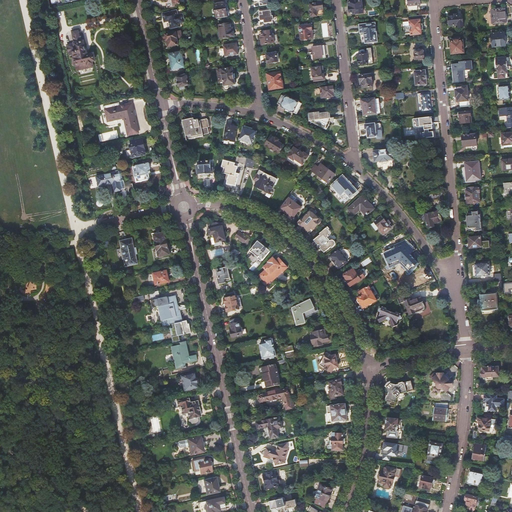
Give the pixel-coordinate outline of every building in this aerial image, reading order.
[(361,0),(356,0),(348,1),(350,12),(357,11),(358,13),(363,12),(361,0)] [(408,0),(409,5),(407,6),(408,11),(417,10),(418,5),(421,4),(420,0),(408,0)] [(227,17),(227,16),(226,11),(228,11),(227,3),(225,4),(225,2),(215,3),(215,9),(214,9),(214,10),(214,12),(215,13),(216,13),(217,18),(227,17)] [(322,2),(310,4),(312,16),(324,15),(322,2)] [(267,11),(259,12),(260,21),(264,21),(264,24),(273,22),(271,9),(267,9),(267,11)] [(505,9),(492,10),(493,23),(507,22),(506,16),(506,17),(505,9)] [(169,20),(169,21),(170,29),(180,27),(180,23),(184,22),(183,14),(178,15),(177,10),(164,13),(162,14),(163,17),(164,19),(169,18),(169,20)] [(454,16),(449,16),(450,26),(458,25),(459,27),(464,27),(462,15),(457,15),(457,14),(453,14),(454,16)] [(416,16),(408,17),(408,21),(409,21),(410,22),(410,27),(404,28),(405,35),(411,34),(411,35),(422,34),(421,30),(421,24),(420,20),(419,16),(416,16)] [(219,31),(217,31),(219,39),(222,38),(222,39),(232,37),(232,36),(234,36),(233,32),(231,32),(230,23),(218,25),(219,31)] [(375,23),(359,25),(360,33),(364,33),(365,43),(378,42),(377,39),(375,23)] [(311,25),(299,26),(301,40),(313,38),(311,25)] [(75,45),(68,47),(67,47),(69,56),(73,55),(75,64),(76,65),(81,64),(81,66),(92,64),(92,61),(94,61),(95,60),(93,55),(92,54),(87,55),(84,42),(83,42),(82,42),(79,29),(72,31),(75,44),(75,45)] [(166,35),(165,35),(166,39),(167,39),(168,47),(178,44),(177,38),(182,37),(181,31),(166,35)] [(264,34),(260,35),(262,45),(274,43),(273,39),(272,39),(271,36),(270,36),(269,31),(264,32),(264,34)] [(493,47),(497,47),(502,46),(506,46),(505,33),(492,34),(492,38),(490,38),(490,42),(493,42),(493,47)] [(454,41),(451,41),(452,53),(464,52),(463,40),(460,41),(460,39),(458,39),(458,38),(455,39),(454,39),(454,41)] [(236,43),(223,45),(225,56),(238,54),(236,43)] [(324,46),(312,47),(314,59),(325,57),(324,46)] [(362,55),(358,55),(359,65),(373,63),(371,48),(367,49),(367,52),(361,52),(362,55)] [(424,49),(414,50),(415,60),(425,59),(424,49)] [(180,52),(169,54),(172,69),(184,67),(180,52)] [(277,52),(266,54),(268,64),(278,62),(277,52)] [(496,63),(497,68),(498,68),(498,72),(495,72),(494,74),(494,79),(508,78),(507,73),(508,73),(507,70),(510,69),(510,66),(509,57),(496,58),(496,63)] [(452,64),(453,71),(454,71),(454,73),(453,73),(454,83),(465,81),(464,70),(472,69),(472,61),(460,62),(460,63),(452,64)] [(320,67),(312,68),(313,81),(324,79),(323,73),(321,73),(320,67)] [(232,68),(217,71),(219,82),(224,81),(224,86),(235,84),(232,68)] [(425,70),(415,71),(416,85),(427,84),(425,70)] [(281,72),(267,74),(269,90),(281,88),(281,82),(282,82),(281,72)] [(186,75),(177,77),(178,82),(179,86),(180,90),(185,88),(184,85),(189,84),(186,75)] [(371,75),(360,76),(361,85),(362,84),(363,88),(373,87),(371,75)] [(333,86),(320,88),(322,98),(334,96),(333,86)] [(509,86),(499,87),(500,100),(510,99),(509,86)] [(463,89),(456,90),(456,97),(457,97),(458,102),(469,101),(467,87),(462,87),(463,89)] [(429,92),(418,94),(419,103),(422,103),(423,112),(431,111),(429,92)] [(298,101),(298,99),(296,98),(296,100),(287,96),(288,95),(284,93),(283,95),(282,95),(278,104),(283,106),(282,107),(297,114),(302,103),(300,102),(298,101)] [(378,98),(361,100),(362,106),(363,106),(364,115),(380,113),(378,98)] [(106,109),(105,110),(108,122),(124,118),(128,135),(139,133),(132,104),(119,106),(119,104),(105,107),(106,109)] [(511,107),(499,109),(499,117),(507,116),(508,123),(505,123),(505,128),(511,127),(511,107)] [(459,112),(458,112),(458,117),(460,117),(461,124),(473,122),(472,110),(459,112)] [(319,112),(309,113),(310,121),(327,129),(330,123),(328,122),(329,121),(333,124),(334,122),(335,120),(335,119),(335,117),(331,118),(331,117),(330,117),(329,112),(320,113),(319,112)] [(432,117),(432,116),(413,119),(413,122),(415,122),(416,122),(416,126),(424,126),(425,132),(424,132),(423,132),(423,138),(434,137),(433,131),(429,132),(429,129),(432,128),(432,125),(432,121),(431,117),(432,117)] [(191,119),(182,121),(186,140),(203,137),(203,135),(209,134),(208,128),(210,128),(208,120),(199,122),(199,120),(192,121),(191,119)] [(416,122),(415,122),(415,128),(423,127),(424,132),(425,132),(424,126),(416,126),(416,122)] [(375,123),(365,124),(366,130),(367,130),(368,138),(377,137),(375,123)] [(226,125),(224,140),(229,141),(230,141),(235,142),(237,127),(226,125)] [(243,127),(239,140),(252,144),(256,132),(243,127)] [(511,133),(502,134),(503,147),(511,146),(511,133)] [(476,135),(463,136),(464,146),(477,145),(476,135)] [(271,136),(265,145),(279,153),(284,145),(280,143),(281,141),(278,140),(279,140),(275,138),(271,136)] [(132,152),(129,153),(130,157),(133,157),(133,158),(146,155),(145,154),(146,154),(145,149),(144,149),(142,139),(131,141),(132,145),(130,145),(132,152)] [(294,148),(287,158),(302,167),(309,156),(304,152),(303,153),(294,148)] [(393,149),(374,151),(375,162),(381,161),(381,163),(382,163),(382,164),(383,164),(387,163),(388,163),(388,162),(388,160),(394,160),(393,149)] [(247,157),(237,156),(235,162),(245,164),(247,157)] [(247,157),(245,164),(245,166),(250,168),(251,165),(253,166),(255,161),(247,157)] [(511,159),(501,160),(502,172),(508,172),(508,170),(511,169),(511,159)] [(224,160),(222,167),(224,168),(223,173),(229,175),(227,184),(236,186),(239,174),(236,173),(239,164),(224,160)] [(211,161),(198,162),(199,174),(213,173),(212,167),(211,167),(211,161)] [(479,161),(465,163),(467,181),(481,180),(479,161)] [(138,172),(134,173),(136,183),(150,180),(147,170),(150,170),(149,164),(137,167),(138,172)] [(315,165),(311,171),(319,176),(318,177),(321,180),(322,179),(328,183),(335,174),(328,169),(322,165),(319,168),(315,165)] [(117,172),(96,177),(98,187),(113,184),(114,189),(120,187),(118,178),(123,177),(121,170),(116,171),(117,172)] [(257,174),(254,180),(257,181),(255,186),(269,193),(274,183),(257,174)] [(338,181),(334,186),(337,189),(336,190),(344,199),(345,200),(348,197),(349,198),(353,194),(353,195),(358,191),(351,184),(350,185),(343,177),(340,180),(339,179),(338,181)] [(466,195),(465,195),(465,199),(467,199),(467,204),(480,203),(479,193),(480,193),(479,188),(473,188),(474,191),(471,191),(471,190),(466,190),(466,195)] [(427,190),(420,191),(420,192),(423,192),(423,193),(427,193),(427,200),(440,199),(439,191),(427,193),(427,190)] [(363,199),(361,197),(348,209),(354,216),(362,209),(368,216),(370,214),(370,213),(375,209),(364,198),(363,199)] [(281,208),(282,209),(293,218),(301,208),(294,202),(289,198),(281,208)] [(299,223),(299,224),(299,225),(300,226),(301,227),(303,228),(304,227),(308,231),(312,227),(314,229),(322,220),(310,210),(303,218),(299,223)] [(426,214),(425,215),(428,228),(429,228),(430,229),(433,228),(433,227),(433,226),(434,226),(434,223),(442,221),(439,211),(430,213),(429,212),(426,213),(425,214),(426,214)] [(473,215),(467,216),(468,228),(473,228),(473,231),(482,230),(480,215),(479,215),(478,212),(473,212),(473,215)] [(376,221),(371,225),(376,231),(379,229),(383,235),(392,228),(382,216),(378,219),(375,221),(376,221)] [(209,229),(210,235),(214,234),(216,242),(226,240),(223,226),(209,229)] [(328,227),(327,227),(320,234),(315,239),(313,240),(318,246),(319,245),(320,245),(320,246),(321,246),(321,247),(320,248),(324,253),(326,251),(331,247),(332,248),(335,246),(335,245),(335,244),(336,244),(336,243),(335,243),(335,242),(335,241),(334,241),(334,240),(333,240),(332,240),(331,240),(330,241),(329,241),(327,238),(328,238),(329,237),(330,236),(330,235),(330,234),(331,233),(331,231),(330,230),(330,229),(329,229),(329,228),(328,227)] [(240,231),(237,236),(242,239),(241,240),(245,244),(249,237),(240,231)] [(160,236),(154,237),(159,257),(160,257),(160,258),(164,257),(164,256),(170,255),(169,250),(168,245),(169,244),(167,239),(166,239),(165,233),(159,234),(160,236)] [(480,237),(469,238),(470,248),(481,247),(480,237)] [(131,239),(120,241),(121,249),(120,249),(122,259),(123,259),(125,267),(137,264),(135,255),(137,254),(136,247),(133,248),(131,239)] [(258,241),(250,251),(257,256),(255,259),(260,264),(270,251),(270,250),(270,249),(269,248),(268,248),(267,248),(258,241)] [(400,262),(403,265),(413,259),(410,255),(412,253),(404,244),(395,248),(395,250),(383,254),(387,264),(392,262),(393,265),(400,262)] [(331,258),(330,259),(336,268),(338,267),(339,268),(348,261),(339,250),(330,256),(331,258)] [(266,269),(259,275),(267,284),(266,285),(268,287),(273,282),(273,281),(288,267),(279,258),(276,260),(273,257),(268,262),(269,263),(264,267),(266,269)] [(413,259),(403,265),(410,273),(419,265),(413,259)] [(489,263),(475,264),(476,277),(490,275),(489,263)] [(228,267),(217,270),(219,278),(218,278),(219,284),(226,283),(226,281),(231,280),(228,267)] [(354,268),(343,275),(347,281),(347,282),(347,283),(347,284),(348,285),(349,286),(350,286),(351,286),(365,277),(360,270),(357,272),(354,268)] [(165,271),(146,275),(149,286),(168,282),(166,275),(167,275),(167,272),(165,272),(165,271)] [(502,282),(494,282),(494,290),(502,290),(502,282)] [(357,300),(359,304),(361,303),(364,308),(369,305),(371,305),(372,305),(372,303),(377,300),(369,287),(359,292),(362,296),(358,298),(358,299),(357,300)] [(158,291),(149,293),(151,300),(150,300),(152,308),(158,307),(161,311),(162,319),(161,319),(162,327),(169,325),(172,324),(173,328),(172,329),(173,337),(172,337),(173,342),(180,341),(179,335),(183,334),(190,333),(188,324),(186,324),(186,320),(182,321),(179,310),(178,310),(175,295),(166,297),(160,298),(158,291)] [(407,293),(397,298),(399,304),(405,302),(410,315),(411,315),(415,313),(423,310),(424,309),(424,308),(424,307),(425,307),(421,298),(411,302),(407,293)] [(481,300),(479,300),(479,306),(482,306),(482,311),(498,309),(496,293),(481,295),(481,300)] [(225,299),(224,299),(225,304),(226,304),(227,307),(226,307),(227,311),(228,311),(228,312),(239,309),(237,299),(239,299),(238,296),(225,299)] [(305,323),(304,321),(302,313),(314,308),(314,307),(310,299),(292,308),(296,325),(305,323)] [(382,315),(379,316),(377,317),(380,322),(387,319),(390,320),(393,328),(398,325),(398,323),(396,321),(399,319),(400,320),(401,319),(402,318),(402,317),(402,316),(401,315),(401,314),(394,311),(394,313),(390,311),(391,309),(388,307),(387,308),(383,307),(382,308),(381,308),(380,308),(380,309),(379,310),(379,311),(380,311),(380,312),(381,312),(382,315)] [(239,318),(230,320),(231,328),(230,328),(231,332),(230,332),(231,337),(232,337),(243,335),(242,334),(244,334),(243,329),(241,330),(239,318)] [(319,328),(310,331),(313,343),(314,342),(315,346),(323,344),(322,342),(328,341),(329,340),(328,336),(327,335),(326,336),(325,330),(323,330),(323,329),(320,330),(320,331),(319,328)] [(278,338),(277,334),(261,338),(263,343),(259,344),(263,359),(275,356),(272,340),(278,338)] [(185,341),(179,343),(180,345),(171,347),(175,369),(182,368),(186,368),(185,366),(184,364),(197,361),(195,355),(189,356),(185,341)] [(284,348),(283,348),(284,351),(285,351),(287,358),(295,356),(292,345),(284,347),(284,348)] [(327,353),(319,365),(331,373),(334,368),(337,367),(338,366),(337,363),(336,363),(336,360),(336,359),(336,356),(334,355),(331,356),(331,352),(327,353)] [(265,382),(267,388),(281,385),(279,375),(276,364),(262,367),(264,373),(260,374),(261,378),(262,382),(265,382)] [(483,371),(481,373),(481,376),(483,377),(487,377),(487,379),(493,379),(493,377),(499,376),(499,370),(499,367),(494,367),(492,367),(492,366),(489,367),(486,367),(486,368),(484,368),(484,371),(483,371)] [(194,373),(181,376),(184,391),(197,388),(196,383),(197,383),(196,377),(194,378),(194,373)] [(433,378),(433,379),(433,380),(437,383),(437,386),(439,389),(442,388),(446,392),(447,391),(448,390),(448,389),(449,388),(450,387),(452,386),(453,386),(453,381),(452,381),(448,381),(447,380),(446,379),(446,378),(445,378),(444,377),(443,373),(438,374),(438,376),(437,376),(436,376),(435,376),(434,376),(434,377),(433,377),(433,378)] [(340,379),(329,382),(331,391),(329,392),(331,399),(336,398),(336,396),(343,395),(341,384),(342,383),(341,380),(340,379)] [(387,395),(386,399),(387,400),(386,401),(388,401),(387,402),(390,403),(390,404),(395,406),(398,398),(402,393),(414,390),(411,381),(404,383),(404,382),(399,383),(400,384),(397,384),(392,383),(390,382),(389,382),(387,384),(387,385),(386,386),(388,387),(389,392),(388,395),(387,395)] [(259,395),(260,400),(260,402),(261,403),(282,398),(283,401),(284,400),(286,409),(292,408),(294,407),(292,398),(290,399),(287,388),(259,395)] [(191,402),(189,395),(175,399),(175,400),(174,401),(175,405),(176,406),(176,407),(180,406),(182,414),(187,413),(188,418),(188,419),(187,419),(187,420),(187,421),(187,422),(187,423),(188,423),(188,424),(189,424),(190,424),(190,425),(190,426),(196,425),(196,424),(197,424),(198,424),(198,423),(199,423),(199,422),(199,421),(200,420),(199,419),(199,418),(199,417),(201,416),(197,401),(191,402)] [(484,402),(486,402),(487,402),(486,411),(489,411),(496,411),(496,408),(498,406),(504,407),(504,406),(505,399),(503,399),(497,398),(497,396),(485,395),(484,402)] [(448,403),(435,403),(433,420),(446,421),(448,403)] [(345,405),(327,407),(328,414),(332,413),(332,421),(347,420),(345,405)] [(280,417),(255,422),(257,429),(264,428),(268,428),(271,439),(279,438),(277,429),(282,428),(280,417)] [(387,418),(386,430),(397,431),(398,419),(387,418)] [(478,418),(478,423),(480,423),(480,426),(479,427),(479,428),(480,429),(479,429),(480,429),(480,430),(490,431),(490,432),(493,432),(494,432),(495,432),(495,431),(495,430),(495,427),(494,427),(494,423),(496,423),(496,419),(491,419),(478,418)] [(344,433),(332,433),(332,445),(332,450),(343,450),(343,443),(344,443),(344,439),(343,439),(344,433)] [(206,451),(203,436),(187,440),(179,442),(178,443),(179,447),(180,448),(183,447),(184,448),(185,448),(185,447),(189,446),(191,454),(206,451)] [(391,460),(391,456),(398,456),(399,442),(384,441),(383,459),(391,460)] [(431,442),(427,463),(439,465),(443,444),(431,442)] [(276,451),(275,451),(266,448),(263,458),(270,459),(270,458),(273,459),(274,463),(275,462),(276,465),(285,463),(285,460),(285,459),(286,459),(288,451),(287,450),(288,448),(287,443),(277,446),(277,448),(276,451)] [(475,443),(472,459),(484,461),(487,445),(475,443)] [(203,458),(192,460),(195,471),(199,471),(200,474),(212,472),(211,464),(210,459),(204,460),(203,458)] [(378,475),(378,476),(378,477),(379,478),(380,478),(380,479),(385,480),(383,486),(384,486),(384,487),(385,488),(388,488),(389,488),(389,487),(390,487),(391,482),(393,482),(396,468),(387,466),(385,467),(384,470),(382,469),(381,473),(380,473),(379,474),(378,475)] [(470,471),(467,483),(481,486),(483,474),(470,471)] [(275,472),(263,474),(267,489),(278,486),(275,472)] [(423,476),(420,488),(430,490),(431,487),(433,478),(423,476)] [(216,478),(204,481),(207,494),(219,492),(218,487),(219,486),(218,483),(217,483),(216,478)] [(331,493),(332,489),(319,485),(318,490),(317,492),(315,492),(314,494),(315,496),(316,496),(315,498),(316,498),(315,503),(322,506),(321,507),(325,508),(326,505),(329,499),(329,497),(330,498),(331,495),(330,494),(331,493)] [(466,500),(464,505),(469,506),(468,508),(469,510),(474,511),(475,510),(478,497),(467,495),(466,496),(465,499),(466,500)] [(199,511),(214,511),(225,509),(223,498),(217,499),(217,497),(211,499),(211,500),(206,501),(197,503),(199,511)] [(278,499),(269,501),(271,509),(272,509),(272,511),(286,511),(288,511),(287,509),(294,508),(297,503),(296,499),(284,502),(283,497),(278,498),(278,499)] [(427,511),(429,504),(416,500),(414,508),(404,505),(401,511),(427,511)]
